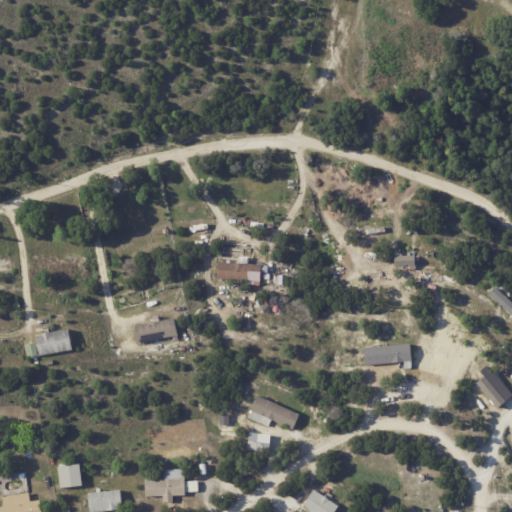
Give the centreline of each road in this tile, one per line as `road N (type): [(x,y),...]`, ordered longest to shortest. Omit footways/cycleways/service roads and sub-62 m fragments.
road 1 (residential): [(239,511),(482,490),(441,427),(375,422),(324,447),(239,511)]
road 2 (residential): [(0,205),(186,148),(263,141),(352,153),(474,192),(511,214)]
